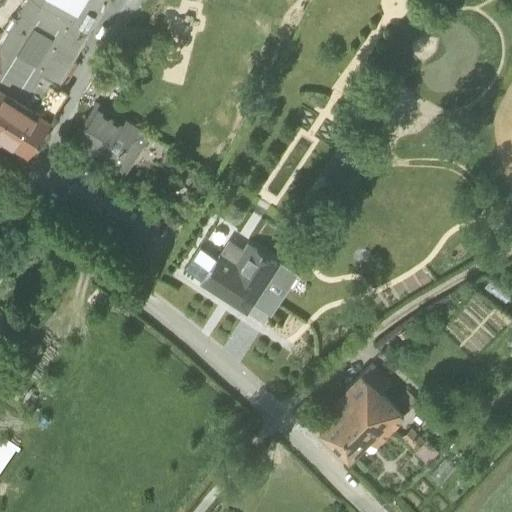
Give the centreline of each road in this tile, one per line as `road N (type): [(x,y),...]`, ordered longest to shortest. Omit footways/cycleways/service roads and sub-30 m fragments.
road 1 (residential): [(276,417),(199,344),(0,198)]
road 2 (track): [(511,249),(360,345),(276,417)]
road 3 (residential): [(371,511),(276,417)]
road 4 (unclassified): [(276,417),(199,511)]
